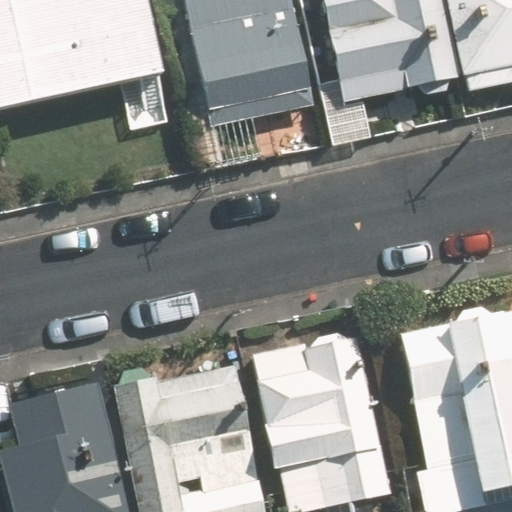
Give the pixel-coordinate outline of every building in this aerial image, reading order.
[(0,0),(0,112),(163,77),(146,0),(0,0)] [(296,0),(182,0),(207,111),(316,88),(296,0)] [(460,81),(445,0),(322,0),(339,85),(322,89),(333,147),(373,139),(366,100),(460,81)] [(511,0),(445,0),(460,81),(467,80),(470,95),(511,86),(511,0)] [(511,313),(498,317),(471,309),(454,326),(396,339),(425,472),(415,474),(423,511),(475,511),(494,508),(491,492),(511,487),(511,313)] [(355,334),(252,357),(285,511),(311,511),(390,495),(355,334)] [(159,387),(157,378),(112,388),(138,511),(264,511),(234,371),(159,387)] [(0,454),(0,465),(11,511),(128,511),(98,383),(10,403),(21,450),(0,454)]
